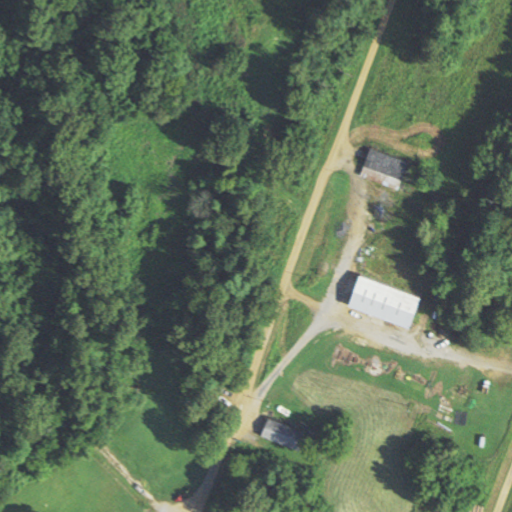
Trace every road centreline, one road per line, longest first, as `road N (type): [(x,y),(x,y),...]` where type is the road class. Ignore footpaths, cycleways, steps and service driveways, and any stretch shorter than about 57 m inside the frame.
road 1 (residential): [(394,0),(201,511)]
road 2 (residential): [(154,511),(0,347)]
